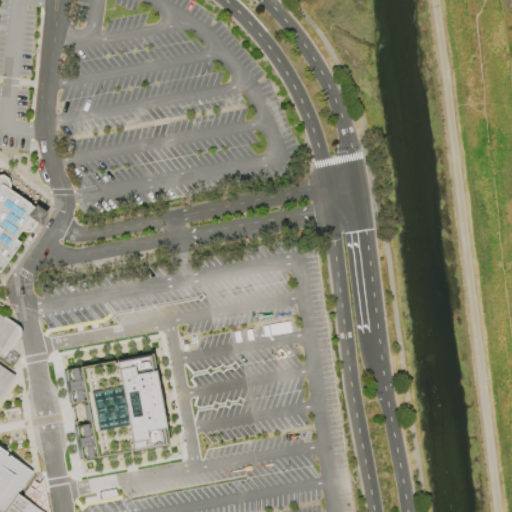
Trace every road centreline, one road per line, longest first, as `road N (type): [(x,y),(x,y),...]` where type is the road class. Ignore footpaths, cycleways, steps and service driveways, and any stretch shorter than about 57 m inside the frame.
road 1 (tertiary): [(226,1),(286,72),(317,144),(373,511)]
road 2 (tertiary): [(357,179),(328,86),(266,0)]
road 3 (tertiary): [(407,511),(377,332)]
road 4 (tertiary): [(377,332),(357,179)]
